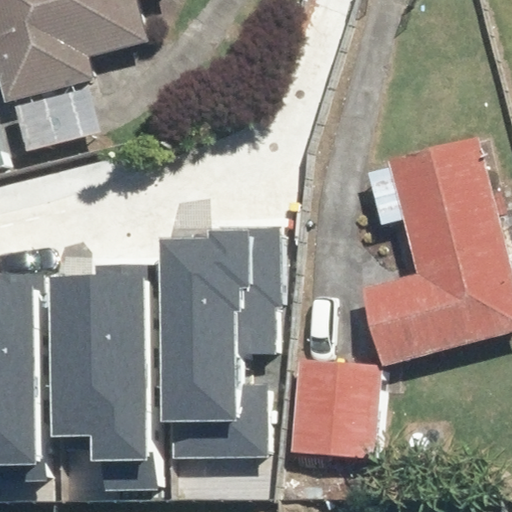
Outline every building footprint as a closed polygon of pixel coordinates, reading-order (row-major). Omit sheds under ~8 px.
[(39,157),(120,136),(107,89),(116,87),(110,64),(166,49),(155,5),(173,0),(0,0),(0,36),(8,35),(39,157)] [(8,112),(0,114),(0,178),(24,173),(8,112)] [(511,196),(498,144),(383,175),(395,217),(416,211),(433,277),(381,291),(401,366),(511,335),(511,196)] [(216,265),(172,265),(173,439),(248,439),(247,309),(263,309),(262,258),(216,258),(216,265)] [(157,479),(157,297),(69,298),(70,454),(108,454),(109,479),(157,479)] [(0,486),(50,486),(49,312),(0,312),(0,486)] [(393,368),(309,363),(304,454),(388,458),(393,368)]
